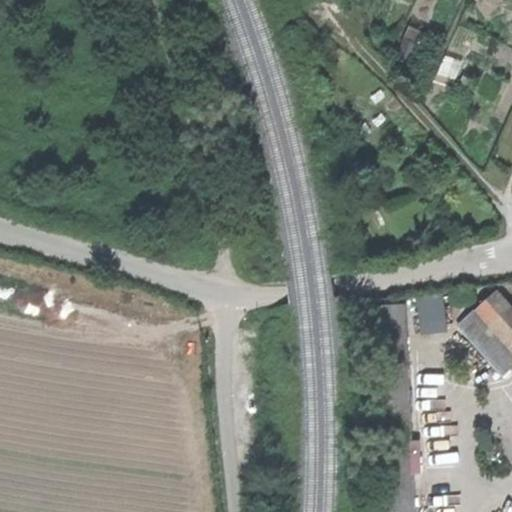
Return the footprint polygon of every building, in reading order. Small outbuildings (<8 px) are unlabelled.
[(354,210),(362,207),(352,171),(343,173),(354,210)] [(452,294),(453,302),(472,299),(471,291),(452,294)] [(417,299),(422,334),(446,331),(442,296),(417,299)] [(498,297),(481,314),(511,346),(511,311),(508,308),(506,306),(508,304),(502,297),(500,299),(498,297)] [(374,308),(379,410),(413,408),(408,306),(374,308)] [(508,378),(511,373),(511,346),(481,314),(463,331),(508,378)] [(380,511),(417,511),(413,408),(379,410),(383,469),(380,511)]
